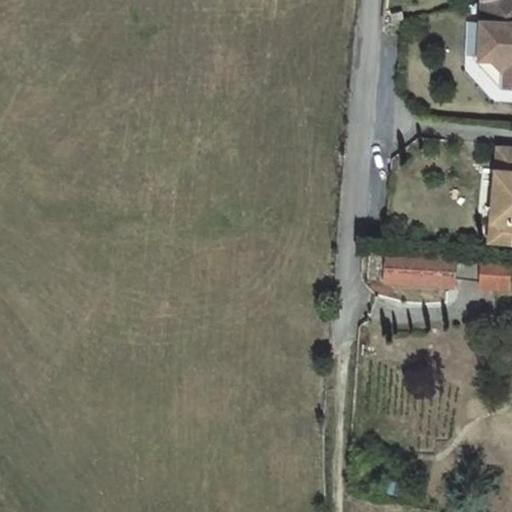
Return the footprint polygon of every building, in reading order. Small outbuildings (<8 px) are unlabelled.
[(511,0),(492,0),(491,21),(483,22),(482,39),(477,41),(478,51),(479,53),(481,58),(490,56),(501,70),(500,86),(511,86),(511,0)] [(491,21),(492,0),(483,0),(483,22),(491,21)] [(476,58),(500,86),(501,70),(490,56),(481,58),(476,58)] [(511,89),(502,90),(503,101),(511,100),(511,89)] [(511,142),(502,142),(499,168),(506,169),(501,214),(493,213),(490,239),(511,240),(511,142)] [(506,169),(499,168),(493,213),(501,214),(506,169)] [(385,246),(384,277),(451,282),(453,251),(385,246)] [(478,288),(509,293),(511,274),(511,264),(482,260),(478,288)]
